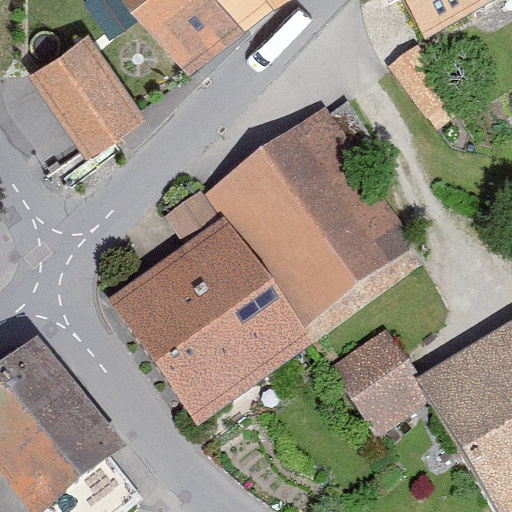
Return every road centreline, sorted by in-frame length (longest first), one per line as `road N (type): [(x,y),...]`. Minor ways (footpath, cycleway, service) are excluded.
road 1 (unclassified): [(323,0),(51,266)]
road 2 (unclassified): [(236,511),(139,420),(51,266)]
